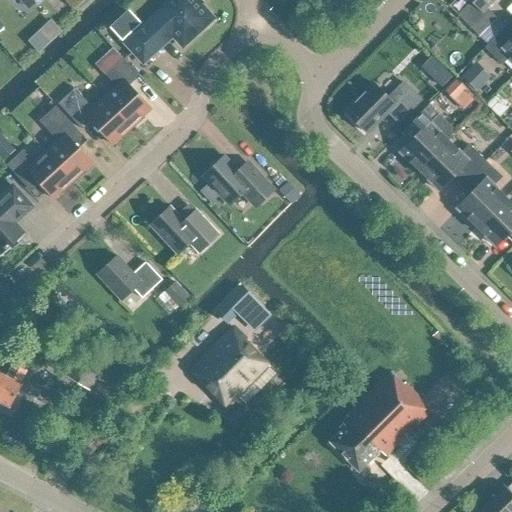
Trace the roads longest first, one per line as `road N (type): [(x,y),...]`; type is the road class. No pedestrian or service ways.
road 1 (residential): [(511,323),(314,127),(309,111),(318,80)]
road 2 (residential): [(49,250),(183,128),(208,71),(262,17)]
